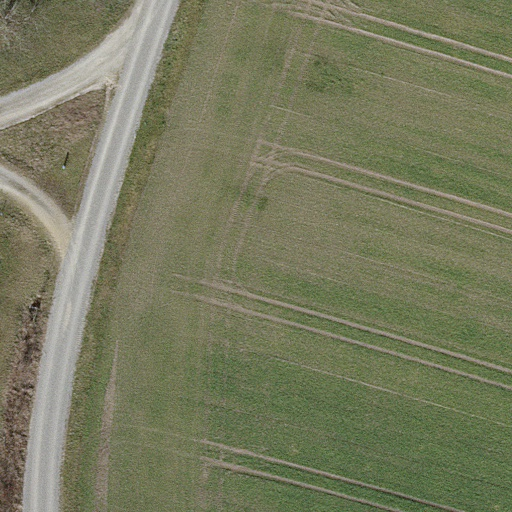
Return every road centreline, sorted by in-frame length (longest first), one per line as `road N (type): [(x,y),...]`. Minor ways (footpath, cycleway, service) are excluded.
road 1 (track): [(44,511),(55,350),(168,0)]
road 2 (track): [(0,113),(48,97),(161,21)]
road 3 (track): [(0,180),(29,190),(82,266)]
